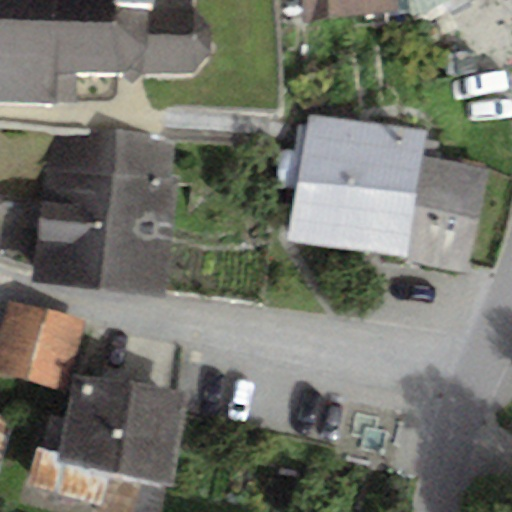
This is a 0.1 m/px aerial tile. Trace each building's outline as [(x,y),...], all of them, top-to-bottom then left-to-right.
[(0,0),(0,99),(76,103),(77,70),(192,74),(211,56),(210,28),(193,7),(193,0),(0,0)] [(308,0),(310,15),(391,7),(390,0),(308,0)] [(420,135),(315,119),(297,234),(401,251),(416,162),(420,135)] [(166,151),(55,141),(43,274),(155,283),(166,151)] [(483,173),(416,162),(401,251),(468,262),(483,173)] [(84,321),(10,299),(0,330),(0,369),(63,389),(84,321)] [(189,391),(75,375),(65,417),(46,413),(28,486),(96,506),(95,511),(163,511),(170,485),(174,486),(189,391)] [(0,457),(13,418),(0,413),(0,457)]
